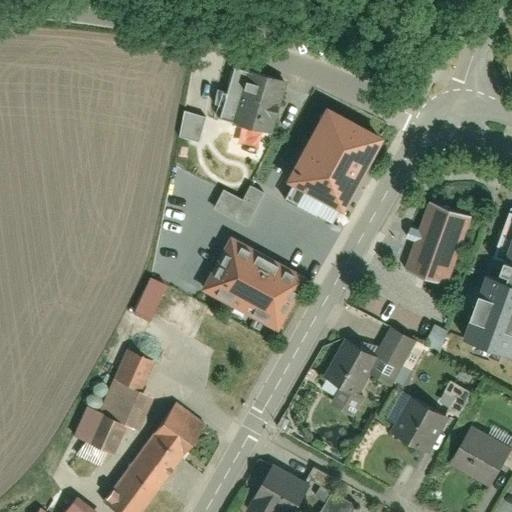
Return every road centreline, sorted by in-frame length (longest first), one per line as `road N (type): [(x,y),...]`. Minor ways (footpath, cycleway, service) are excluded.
road 1 (tertiary): [(200,511),(442,108)]
road 2 (unclassified): [(0,9),(211,42),(394,105),(442,108)]
